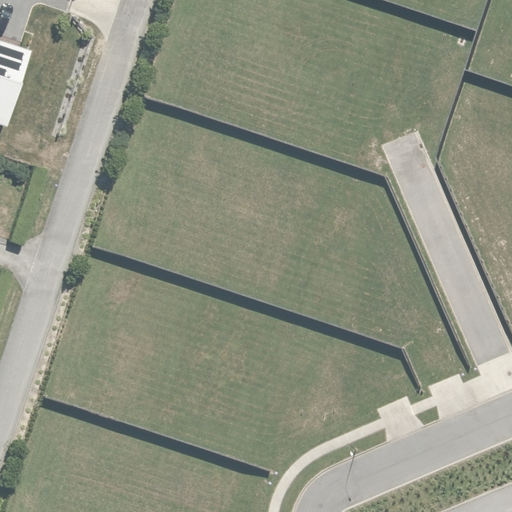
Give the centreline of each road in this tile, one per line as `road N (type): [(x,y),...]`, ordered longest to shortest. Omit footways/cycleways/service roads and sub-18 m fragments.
road 1 (residential): [(0,427),(139,0)]
road 2 (residential): [(511,420),(332,491),(316,511)]
